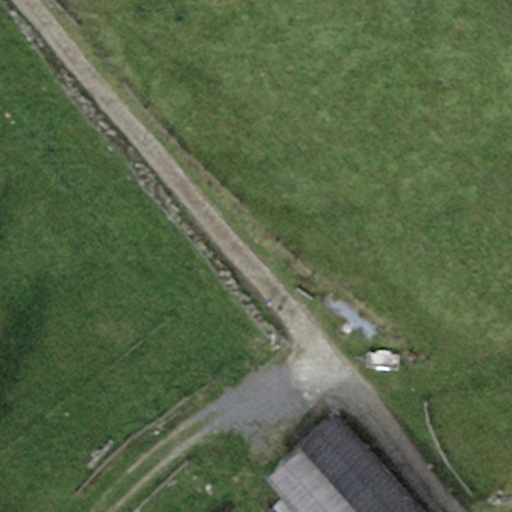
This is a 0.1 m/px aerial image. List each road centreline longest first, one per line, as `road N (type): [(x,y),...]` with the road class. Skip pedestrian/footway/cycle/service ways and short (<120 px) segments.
road 1 (track): [(317,343),(25,0)]
road 2 (track): [(317,343),(152,459),(106,511)]
road 3 (track): [(452,511),(317,343)]
